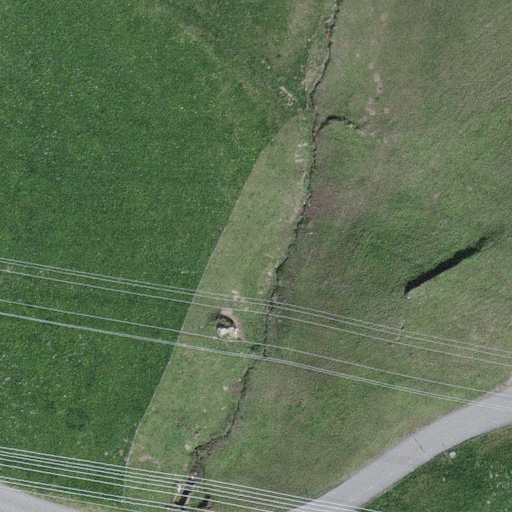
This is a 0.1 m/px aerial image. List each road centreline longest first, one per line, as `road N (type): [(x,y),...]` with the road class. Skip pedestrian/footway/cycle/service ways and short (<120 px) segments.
road 1 (motorway): [(0,98),(511,19)]
road 2 (residential): [(511,407),(318,511)]
